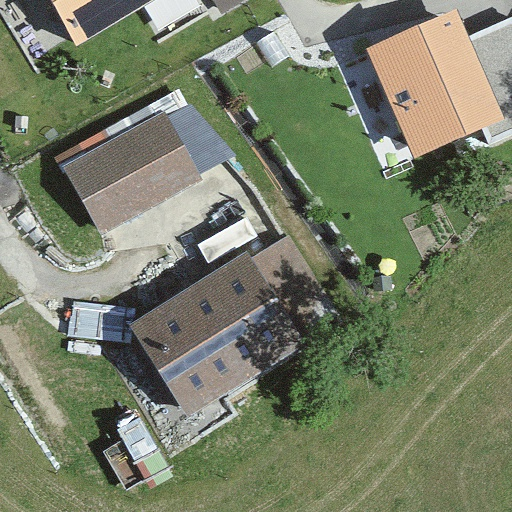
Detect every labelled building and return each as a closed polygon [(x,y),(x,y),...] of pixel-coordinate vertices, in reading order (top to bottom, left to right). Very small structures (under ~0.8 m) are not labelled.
[(61,0),(84,39),(153,0),(61,0)] [(367,50),(414,159),(481,130),(504,120),(469,39),(458,11),(367,50)] [(511,20),(469,39),(504,120),(481,130),(488,146),(511,135),(511,20)] [(189,105),(168,118),(200,175),(237,155),(189,105)] [(63,166),(101,236),(203,180),(200,175),(168,118),(164,110),(63,166)] [(239,252),(129,321),(183,405),(292,336),(239,252)]
